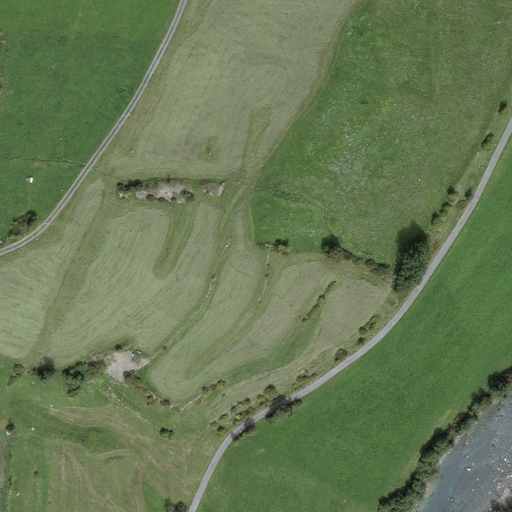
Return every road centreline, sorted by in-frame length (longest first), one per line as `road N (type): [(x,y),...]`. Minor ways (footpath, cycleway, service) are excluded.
road 1 (track): [(511,122),(402,314),(368,349),(234,439),(212,463),(192,511)]
road 2 (track): [(183,0),(138,97),(53,219),(28,242),(0,252)]
